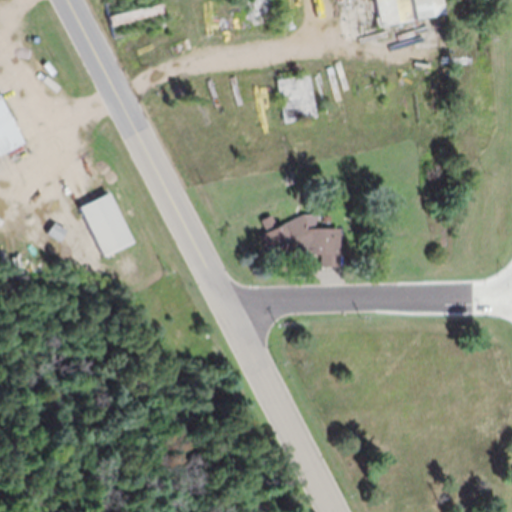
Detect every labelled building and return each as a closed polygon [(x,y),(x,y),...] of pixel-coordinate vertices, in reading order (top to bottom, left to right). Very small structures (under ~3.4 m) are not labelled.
[(267,0),(250,0),(253,22),(270,19),(267,0)] [(442,14),(440,0),(372,0),(377,25),(442,14)] [(280,120),(312,116),(308,74),(276,78),(280,120)] [(0,151),(20,142),(0,100),(0,151)] [(129,242),(107,191),(77,204),(98,255),(129,242)] [(336,225),(304,226),(304,212),(274,227),(268,216),(261,220),(266,231),(260,234),(270,254),(317,254),(317,265),(337,265),(336,225)]
